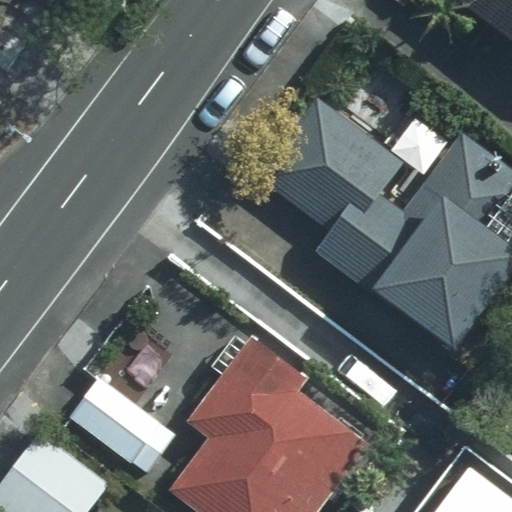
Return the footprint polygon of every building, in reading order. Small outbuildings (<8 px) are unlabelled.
[(511,0),(482,0),(482,1),(511,22),(511,0)] [(413,156),(331,96),(272,177),(342,228),(328,246),(429,320),(437,308),(480,339),(511,296),(511,220),(505,216),(511,207),(511,155),(476,129),(414,213),(386,192),(413,156)] [(200,421),(215,432),(179,481),(221,511),(302,511),(331,511),(379,448),(309,397),(324,377),(265,334),(200,421)] [(110,376),(79,414),(152,476),(184,437),(110,376)] [(42,421),(0,478),(0,510),(2,511),(99,511),(123,481),(42,421)] [(511,511),(511,469),(482,447),(432,511),(511,511)]
